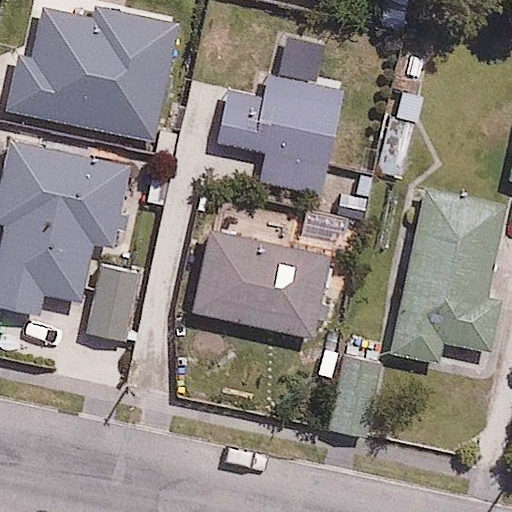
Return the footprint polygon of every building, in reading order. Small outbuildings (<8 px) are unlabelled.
[(220,66),(233,12),(198,3),(185,57),(220,66)] [(96,6),(94,18),(39,7),(30,52),(14,49),(1,117),(149,147),(173,21),(96,6)] [(226,67),(213,146),(256,153),(252,177),(318,188),(336,85),(226,67)] [(129,160),(3,135),(0,151),(0,305),(38,313),(43,289),(77,296),(90,233),(114,238),(129,160)] [(496,207),(412,190),(380,347),(439,359),(442,342),(464,347),(461,363),(481,368),(495,301),(477,297),(496,207)] [(341,250),(206,205),(176,296),(311,342),(341,250)] [(135,258),(98,258),(96,329),(133,330),(135,258)] [(386,353),(340,340),(319,416),(366,429),(386,353)]
